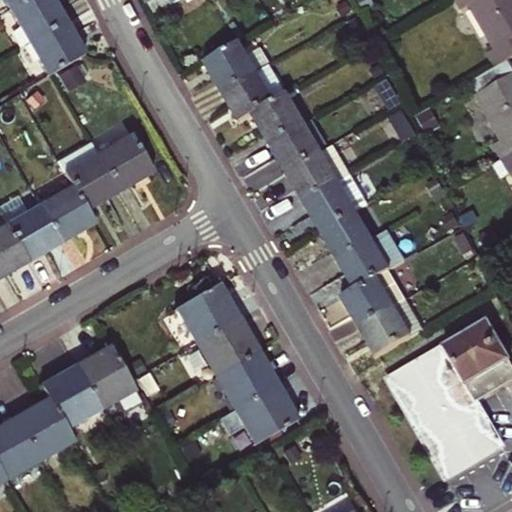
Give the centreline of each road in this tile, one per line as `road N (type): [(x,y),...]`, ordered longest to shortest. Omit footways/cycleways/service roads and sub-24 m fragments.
road 1 (residential): [(231,209),(407,511)]
road 2 (residential): [(0,342),(231,209)]
road 3 (residential): [(113,0),(231,209)]
